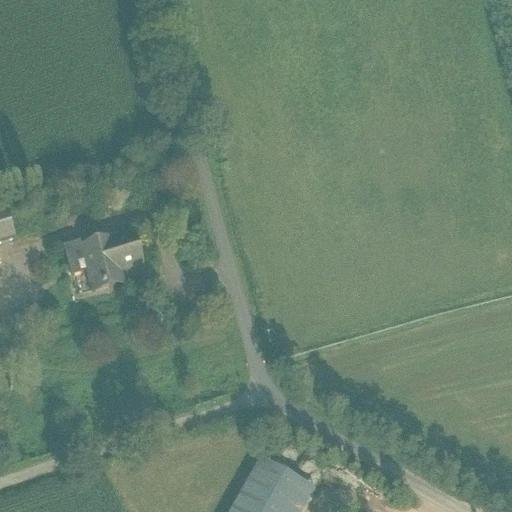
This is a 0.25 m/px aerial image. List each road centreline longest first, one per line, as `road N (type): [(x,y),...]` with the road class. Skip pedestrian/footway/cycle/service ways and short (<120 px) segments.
road 1 (unclassified): [(163,0),(262,394)]
road 2 (unclassified): [(0,480),(262,394)]
road 3 (unclassified): [(262,394),(462,511)]
